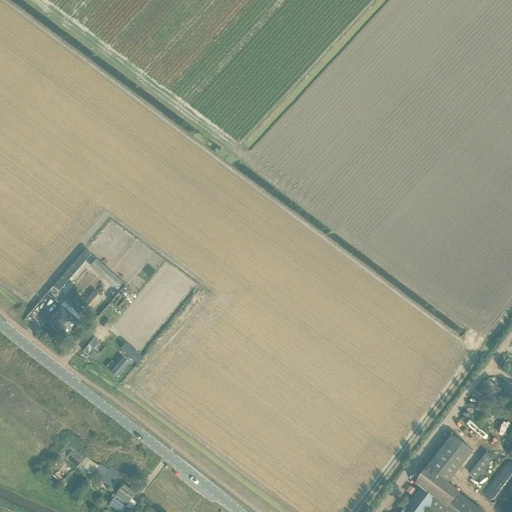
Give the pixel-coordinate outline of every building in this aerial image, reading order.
[(85,250),(53,286),(59,291),(91,255),(85,250)] [(89,267),(116,291),(123,283),(96,259),(96,260),(89,267)] [(83,305),(77,311),(83,316),(84,317),(89,311),(91,312),(102,299),(93,292),(82,304),(83,305)] [(119,294),(110,303),(117,308),(125,299),(119,294)] [(79,322),(61,306),(45,323),(64,339),(79,322)] [(94,338),(83,351),(93,360),(97,355),(92,351),(99,342),(94,338)] [(125,344),(120,350),(136,363),(141,357),(125,344)] [(122,359),(111,373),(116,377),(128,364),(122,359)] [(488,383),(481,392),(491,399),(498,390),(488,383)] [(427,511),(429,511),(430,511),(483,511),(448,484),(472,452),(451,435),(426,467),(413,484),(419,488),(401,511),(427,511)] [(68,444),(59,454),(77,468),(86,458),(74,447),(73,448),(68,444)] [(102,480),(100,481),(112,489),(122,475),(110,467),(108,470),(100,465),(98,466),(88,459),(83,468),(102,480)] [(123,484),(109,506),(118,511),(123,511),(126,509),(126,508),(136,493),(123,484)] [(408,486),(405,491),(410,495),(414,490),(408,486)]
